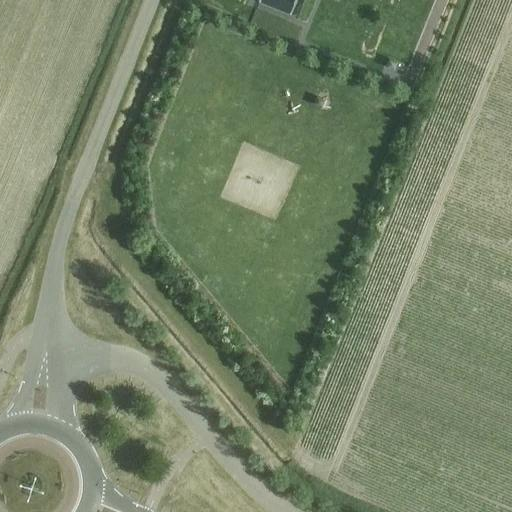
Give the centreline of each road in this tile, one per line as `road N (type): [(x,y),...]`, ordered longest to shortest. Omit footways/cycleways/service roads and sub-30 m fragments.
road 1 (unclassified): [(46,341),(69,207),(152,0)]
road 2 (unclassified): [(283,511),(159,380),(127,361),(46,341)]
